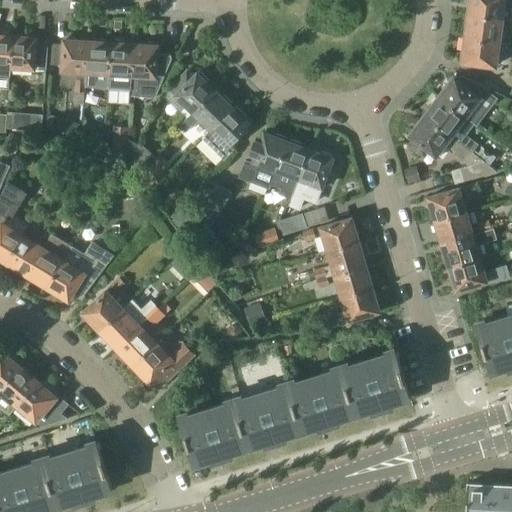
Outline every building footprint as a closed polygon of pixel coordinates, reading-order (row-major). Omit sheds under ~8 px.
[(511,8),(504,7),(504,0),(468,0),(469,3),(471,3),(470,13),(502,17),(511,18),(511,8)] [(499,41),(502,17),(470,13),(468,23),(466,22),(464,36),(499,41)] [(115,20),(114,29),(123,30),(123,21),(115,20)] [(2,35),(0,34),(0,65),(11,67),(13,35),(11,35),(9,33),(4,33),(2,35)] [(11,67),(47,69),(48,57),(36,56),(37,37),(25,36),(24,34),(18,33),(16,36),(13,35),(11,67)] [(465,51),(463,61),(496,65),(499,41),(464,36),(462,50),(465,51)] [(68,39),(65,39),(63,70),(86,71),(89,40),(78,40),(76,37),(70,37),(68,39)] [(86,71),(110,73),(112,42),(109,42),(107,39),(101,39),(99,41),(89,40),(86,71)] [(115,42),(112,42),(110,73),(133,74),(135,43),(124,43),(122,40),(117,40),(115,42)] [(133,74),(132,83),(132,94),(132,95),(155,97),(172,57),(171,54),(158,53),(159,45),(155,45),(154,42),(148,42),(146,44),(135,43),(133,74)] [(194,112),(216,89),(208,82),(209,80),(201,73),(200,74),(198,72),(193,77),(187,71),(170,89),(194,112)] [(476,123),(476,124),(477,124),(496,98),(485,89),(480,95),(455,77),(449,86),(447,84),(440,93),(442,94),(440,96),(476,123)] [(77,79),(76,91),(85,91),(86,84),(86,80),(79,79),(77,79)] [(216,89),(194,112),(188,117),(180,126),(186,132),(200,117),(211,128),(233,106),(231,104),(233,103),(225,95),(223,97),(216,89)] [(84,104),(85,91),(76,91),(75,104),(84,104)] [(476,123),(440,96),(439,98),(437,97),(430,106),(432,107),(426,115),(490,165),(496,156),(493,154),(491,155),(489,155),(487,155),(485,154),(485,151),(484,150),(485,148),(483,146),(479,152),(475,149),(479,143),(467,135),(473,127),(476,124),(476,123)] [(234,108),(233,106),(211,128),(202,138),(225,160),(235,149),(230,144),(251,123),(243,115),(244,114),(236,106),(234,108)] [(7,128),(42,131),(43,114),(8,111),(8,113),(7,128)] [(182,112),(174,120),(180,126),(188,117),(182,112)] [(490,165),(426,115),(420,124),(418,122),(411,131),(413,133),(411,135),(415,138),(410,145),(424,155),(429,149),(436,154),(445,144),(454,151),(453,153),(469,165),(451,170),(455,183),(482,175),(490,165)] [(76,135),(79,123),(55,116),(51,128),(76,135)] [(92,131),(91,147),(104,148),(105,132),(92,131)] [(246,160),(240,176),(270,188),(274,178),(288,140),(286,139),(287,137),(276,133),(276,135),(265,131),(261,141),(256,139),(250,153),(256,156),(253,163),(246,160)] [(112,154),(126,156),(128,138),(113,137),(112,154)] [(132,161),(140,144),(128,138),(126,156),(126,158),(132,161)] [(294,193),(311,149),(301,145),(302,143),(291,139),(290,141),(288,140),(274,178),(284,181),(279,192),(292,197),(294,193)] [(67,159),(70,149),(70,148),(58,144),(55,156),(67,159)] [(132,161),(133,161),(130,169),(132,171),(142,178),(143,177),(150,168),(158,157),(141,145),(140,144),(132,161)] [(311,149),(294,193),(304,197),(310,182),(322,187),(325,179),(333,182),(339,166),(331,164),(334,158),(331,157),(332,155),(321,151),(321,153),(311,149)] [(0,189),(11,165),(0,159),(0,189)] [(421,181),(417,165),(404,169),(408,184),(421,181)] [(159,174),(150,168),(143,177),(152,184),(159,174)] [(114,188),(121,193),(124,195),(133,183),(123,175),(114,188)] [(193,199),(207,208),(209,205),(207,205),(220,184),(207,177),(193,199)] [(4,260),(7,261),(23,234),(24,235),(30,225),(14,215),(27,192),(7,181),(0,196),(0,212),(6,216),(3,222),(2,222),(0,224),(0,259),(2,261),(4,260)] [(466,211),(461,195),(480,190),(478,182),(429,196),(432,207),(430,210),(432,216),(435,217),(436,220),(466,211)] [(233,192),(220,184),(207,205),(209,205),(207,208),(219,215),(233,192)] [(176,211),(173,216),(185,223),(188,218),(176,211)] [(303,211),(278,219),(283,235),(309,227),(303,211)] [(466,211),(436,220),(436,223),(435,225),(437,231),(439,233),(443,243),(473,234),(473,233),(466,211)] [(352,217),(322,226),(329,250),(359,241),(358,238),(359,236),(357,230),(355,228),(352,217)] [(40,235),(48,240),(52,233),(58,223),(51,219),(47,226),(46,225),(40,235)] [(479,223),(481,231),(491,228),(488,220),(479,223)] [(191,235),(207,259),(220,250),(204,226),(191,235)] [(259,246),(259,247),(280,240),(276,227),(255,234),(258,242),(256,242),(257,247),(259,246)] [(305,240),(316,237),(313,228),(303,231),(305,240)] [(480,257),(481,257),(489,255),(485,241),(495,238),(492,228),(473,233),(473,234),(443,243),(446,253),(444,256),(446,262),(449,263),(449,266),(480,257)] [(48,240),(44,247),(27,274),(37,280),(37,282),(43,286),(46,285),(48,286),(73,246),(52,233),(48,240)] [(24,235),(23,234),(7,261),(9,263),(10,266),(15,269),(18,268),(27,274),(44,247),(24,235)] [(359,241),(329,250),(336,273),(365,264),(362,254),(364,251),(362,245),(359,244),(359,241)] [(82,296),(113,254),(93,242),(86,254),(73,246),(48,286),(50,288),(51,290),(56,294),(59,293),(69,299),(74,291),(82,296)] [(487,284),(507,278),(503,265),(484,271),(480,257),(449,266),(450,269),(449,271),(451,277),(453,279),(456,290),(486,281),(487,284)] [(217,274),(225,272),(222,261),(214,264),(217,274)] [(365,264),(336,273),(343,296),(372,287),(371,284),(373,282),(371,276),(369,274),(365,264)] [(316,278),(327,274),(325,266),(314,269),(314,270),(303,273),(306,281),(316,278)] [(330,284),(327,274),(316,278),(319,288),(330,284)] [(127,283),(121,277),(112,284),(118,291),(127,283)] [(373,290),(372,287),(343,296),(347,311),(328,317),(331,325),(379,311),(376,299),(377,297),(375,291),(373,290)] [(101,330),(123,308),(106,290),(83,312),(91,320),(91,323),(96,328),(99,328),(101,330)] [(244,308),(249,322),(266,317),(260,302),(244,308)] [(167,314),(160,306),(149,317),(156,325),(167,314)] [(123,308),(101,330),(102,331),(102,334),(107,339),(110,339),(117,347),(140,325),(123,308)] [(510,369),(511,368),(511,367),(511,314),(486,323),(485,320),(476,322),(491,371),(509,366),(510,369)] [(266,319),(266,317),(249,322),(250,324),(257,322),(262,334),(273,330),(269,318),(266,319)] [(242,330),(240,325),(234,324),(229,326),(228,331),(230,336),(235,338),(240,336),(242,330)] [(132,362),(134,364),(157,342),(140,325),(117,347),(125,355),(125,358),(129,362),(132,362)] [(168,354),(157,342),(134,364),(136,366),(136,369),(140,374),(143,374),(151,382),(157,376),(164,384),(195,354),(182,340),(168,354)] [(398,350),(396,351),(395,347),(387,350),(388,353),(349,365),(348,362),(341,364),(355,413),(372,408),(373,411),(393,405),(393,402),(410,396),(398,356),(400,356),(398,350)] [(0,388),(20,365),(18,363),(18,360),(13,356),(10,357),(1,349),(0,350),(0,388)] [(339,418),(355,413),(341,364),(333,366),(334,370),(296,382),(295,378),(287,380),(303,429),(318,424),(320,428),(322,427),(340,421),(339,418)] [(17,405),(38,381),(30,373),(30,370),(25,367),(22,367),(20,365),(0,388),(0,406),(10,415),(18,406),(18,405),(17,405)] [(303,429),(287,380),(280,383),(281,386),(242,398),(241,395),(234,397),(249,446),(265,441),(266,444),(274,442),(286,438),(286,434),(303,429)] [(40,382),(38,381),(17,405),(18,405),(18,406),(42,426),(68,418),(51,404),(57,396),(48,389),(48,386),(44,382),(40,382)] [(232,451),(249,446),(234,397),(226,399),(227,403),(189,415),(188,411),(180,414),(181,417),(180,418),(194,464),(212,457),(213,461),(233,454),(232,451)] [(50,454),(42,456),(57,505),(74,500),(75,503),(95,497),(95,494),(113,488),(97,439),(88,442),(89,446),(51,457),(50,454)] [(41,511),(41,510),(57,505),(42,456),(35,458),(36,462),(0,473),(0,511),(41,511)] [(466,511),(490,511),(492,484),(468,483),(466,511)] [(511,511),(511,510),(511,484),(492,484),(490,511),(511,511)]
